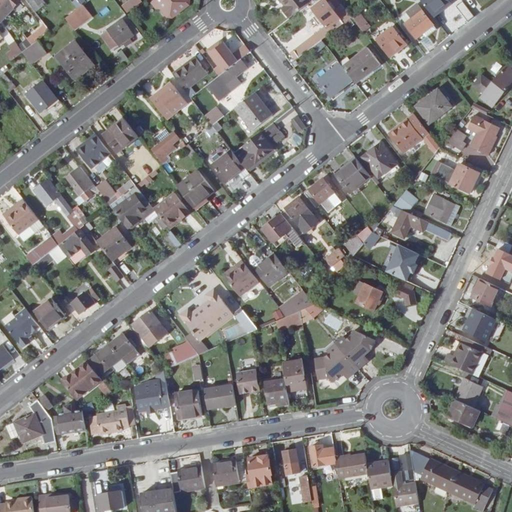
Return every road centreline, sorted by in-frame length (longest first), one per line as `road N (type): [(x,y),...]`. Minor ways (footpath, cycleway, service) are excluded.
road 1 (residential): [(334,142),(0,402)]
road 2 (residential): [(0,475),(372,414)]
road 3 (residential): [(0,182),(227,3)]
road 4 (residential): [(404,391),(511,157)]
road 5 (residential): [(511,3),(334,142)]
road 6 (residential): [(227,3),(334,142)]
